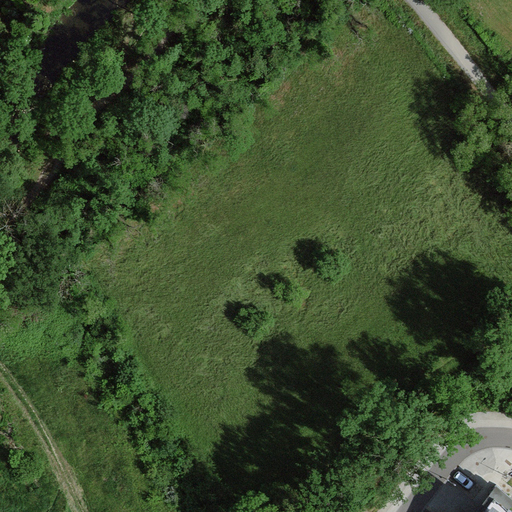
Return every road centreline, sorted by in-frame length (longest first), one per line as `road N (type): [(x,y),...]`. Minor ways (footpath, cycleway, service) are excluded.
road 1 (track): [(417,0),(511,116)]
road 2 (residential): [(408,511),(459,451),(511,439)]
